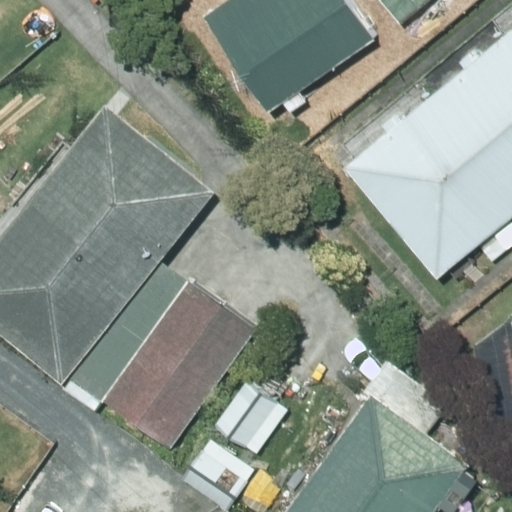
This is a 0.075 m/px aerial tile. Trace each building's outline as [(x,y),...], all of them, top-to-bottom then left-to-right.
[(371,0),(218,0),(216,1),(282,94),(387,21),(371,0)] [(400,0),(411,12),(424,0),(400,0)] [(511,23),(359,150),(450,261),(486,232),(500,250),(511,239),(511,23)] [(119,85),(0,235),(0,304),(78,366),(230,173),(119,85)] [(200,267),(113,389),(179,435),(266,316),(200,267)] [(442,418),(463,389),(397,345),(372,379),(378,383),(286,511),(435,511),(482,446),(442,418)] [(19,436),(5,456),(41,481),(34,492),(43,498),(65,467),(19,436)] [(15,493),(2,511),(33,511),(37,507),(15,493)]
